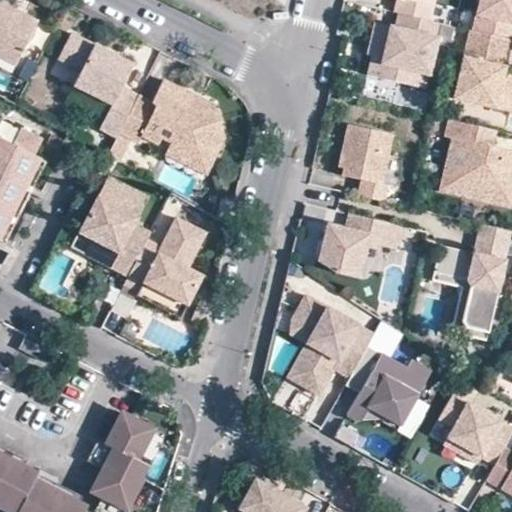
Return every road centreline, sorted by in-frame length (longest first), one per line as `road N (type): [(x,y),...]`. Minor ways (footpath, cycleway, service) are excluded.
road 1 (residential): [(296,84),(220,409)]
road 2 (residential): [(0,298),(220,409)]
road 3 (residential): [(220,409),(406,511)]
road 4 (residential): [(132,0),(296,84)]
